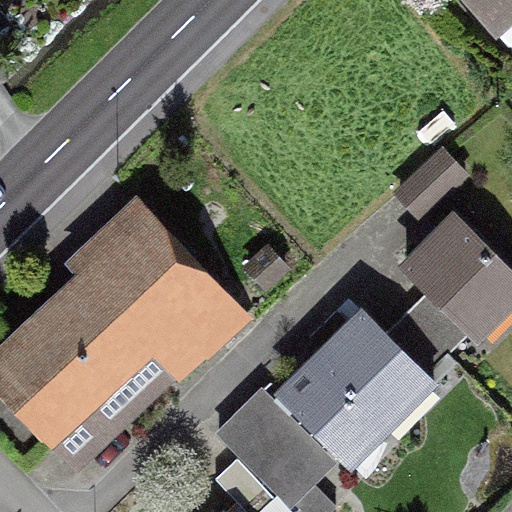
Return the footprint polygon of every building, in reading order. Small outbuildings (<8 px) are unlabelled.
[(511,0),(464,0),(491,32),(493,31),(505,46),(511,46),(511,0)] [(396,193),(416,215),(458,176),(437,154),(396,193)] [(241,315),(150,217),(0,355),(0,394),(42,439),(43,438),(65,460),(164,366),(174,376),(200,356),(241,315)] [(511,284),(511,279),(451,219),(402,267),(425,290),(403,313),(445,355),(467,333),(466,331),(511,284)] [(422,378),(445,355),(403,313),(380,335),(357,312),(341,328),(329,316),(306,338),(319,351),(277,393),(340,456),(420,376),(422,378)] [(281,511),(233,459),(211,480),(241,511),(281,511)] [(298,511),(326,511),(332,507),(298,473),(279,492),(298,511)]
